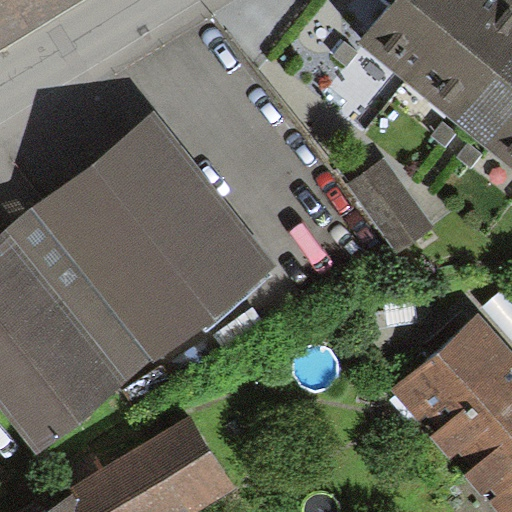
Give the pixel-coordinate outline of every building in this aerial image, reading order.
[(0,0),(0,57),(92,0),(0,0)] [(511,0),(366,0),(351,19),(442,94),(511,9),(511,0)] [(511,9),(442,94),(469,117),(511,65),(511,9)] [(511,65),(469,117),(511,152),(511,65)] [(154,111),(6,228),(125,379),(273,265),(154,111)] [(384,153),(348,178),(394,244),(430,219),(384,153)] [(0,407),(34,450),(125,379),(6,228),(0,232),(0,407)] [(511,511),(511,334),(482,301),(389,383),(505,511),(511,511)] [(187,411),(25,511),(196,511),(188,499),(227,475),(187,411)]
